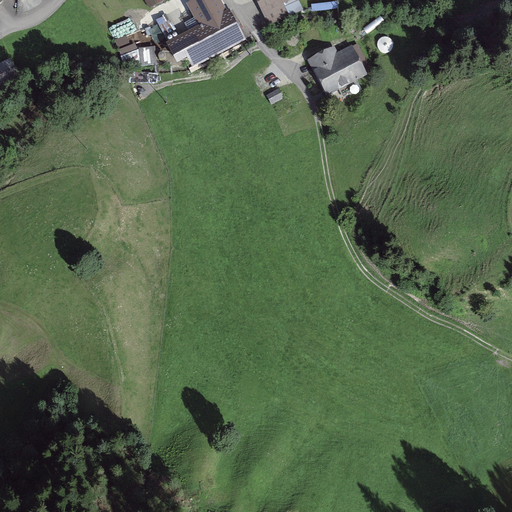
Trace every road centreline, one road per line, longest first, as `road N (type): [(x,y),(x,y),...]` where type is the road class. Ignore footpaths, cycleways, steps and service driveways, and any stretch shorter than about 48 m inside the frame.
road 1 (track): [(316,114),(336,209),(357,260),(378,284),(511,358)]
road 2 (residential): [(229,0),(316,114)]
